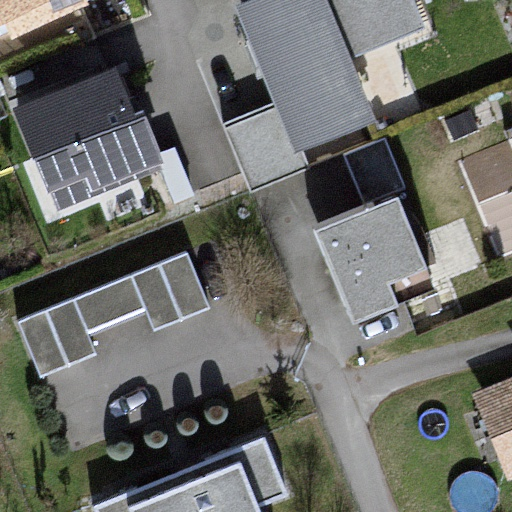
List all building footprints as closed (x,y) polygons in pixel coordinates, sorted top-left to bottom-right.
[(0,0),(0,17),(36,1),(45,18),(81,1),(80,0),(0,0)] [(405,0),(255,0),(234,9),(292,152),(371,120),(346,58),(417,29),(405,0)] [(158,168),(119,70),(13,112),(52,209),(158,168)] [(344,152),(364,202),(394,190),(406,186),(385,136),(344,152)] [(364,202),(313,223),(351,318),(395,301),(385,278),(423,263),(394,190),(364,202)] [(185,261),(16,326),(39,383),(97,360),(88,338),(143,317),(151,337),(207,316),(185,261)] [(511,385),(471,402),(506,485),(511,482),(511,385)] [(261,442),(91,510),(91,511),(255,511),(254,509),(283,498),(261,442)]
